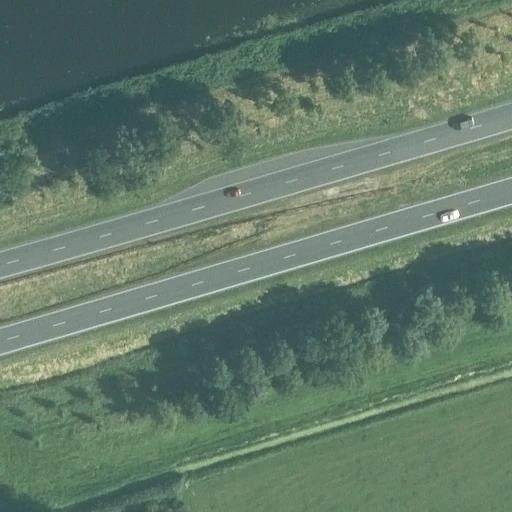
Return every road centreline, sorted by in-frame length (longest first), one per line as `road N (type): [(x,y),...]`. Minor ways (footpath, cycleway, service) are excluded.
road 1 (trunk): [(0,344),(511,196)]
road 2 (trunk): [(511,119),(0,266)]
